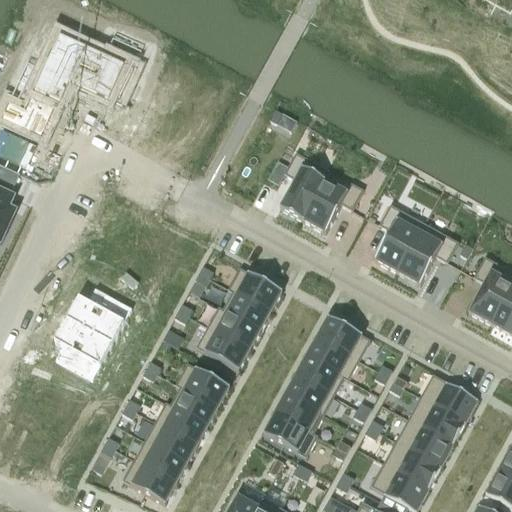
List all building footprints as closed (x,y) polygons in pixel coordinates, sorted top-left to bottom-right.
[(12,105),(3,122),(32,135),(39,121),(50,126),(59,107),(62,109),(73,87),(84,92),(83,94),(110,107),(113,101),(121,105),(123,100),(121,99),(123,95),(125,96),(136,73),(107,60),(106,62),(86,52),(85,54),(63,43),(56,57),(53,55),(50,62),(53,63),(48,74),(46,73),(28,112),(12,105)] [(166,76),(140,123),(168,139),(195,92),(166,76)] [(275,114),(270,125),(277,129),(283,118),(275,114)] [(295,184),(280,213),(303,225),(327,181),(328,181),(331,177),(296,158),(284,178),(295,184)] [(327,181),(303,225),(326,238),(341,210),(352,216),(364,195),(351,188),(349,192),(328,181),(327,181)] [(0,247),(1,248),(3,243),(3,244),(14,220),(14,219),(16,215),(9,212),(14,201),(10,199),(0,194),(0,247)] [(390,237),(374,265),(379,268),(397,278),(424,229),(406,218),(390,210),(379,230),(390,237)] [(424,229),(397,278),(420,290),(436,262),(447,268),(458,247),(424,229)] [(466,249),(460,259),(467,263),(473,253),(466,249)] [(484,289),(469,317),(492,330),(511,293),(511,276),(485,262),(473,283),(484,289)] [(203,271),(199,278),(210,284),(214,277),(203,271)] [(240,273),(228,294),(271,318),(282,296),(240,273)] [(199,278),(195,285),(206,291),(210,284),(199,278)] [(79,302),(66,325),(114,351),(134,314),(95,293),(88,306),(79,302)] [(511,293),(492,330),(511,340),(511,293)] [(218,312),(218,313),(260,337),(271,318),(228,294),(228,295),(232,297),(223,314),(218,312)] [(182,308),(178,315),(189,321),(193,314),(182,308)] [(218,313),(207,332),(250,356),(260,337),(218,313)] [(178,315),(174,323),(185,328),(189,321),(178,315)] [(328,321),(317,342),(359,365),(371,345),(346,331),(328,321)] [(66,325),(54,348),(62,353),(55,366),(94,387),(114,351),(66,325)] [(207,332),(196,353),(238,376),(250,356),(207,332)] [(317,342),(306,361),(345,382),(344,383),(348,386),(359,365),(317,342)] [(306,361),(296,380),(334,401),(344,383),(345,382),(306,361)] [(150,366),(147,373),(157,379),(161,372),(150,366)] [(176,389),(175,390),(180,393),(180,391),(197,400),(219,412),(229,393),(230,392),(209,380),(187,368),(176,389)] [(382,369),(378,376),(388,382),(392,375),(382,369)] [(147,373),(143,380),(153,386),(157,379),(147,373)] [(36,374),(27,396),(74,415),(83,392),(36,374)] [(378,376),(374,383),(385,389),(388,382),(378,376)] [(296,380),(285,399),(323,421),(334,401),(296,380)] [(397,380),(393,387),(404,393),(407,386),(397,380)] [(433,381),(421,403),(464,427),(476,404),(444,387),(433,381)] [(393,387),(389,394),(400,400),(404,393),(393,387)] [(170,410),(187,420),(208,431),(219,412),(197,400),(180,391),(180,393),(170,410)] [(285,399),(274,419),(313,440),(314,438),(323,421),(285,399)] [(421,403),(409,425),(452,449),(464,427),(421,403)] [(129,404),(126,411),(136,417),(140,410),(129,404)] [(166,407),(155,427),(176,439),(197,451),(208,431),(187,420),(170,410),(166,407)] [(361,407),(357,414),(367,420),(371,413),(361,407)] [(126,411),(122,418),(132,424),(136,417),(126,411)] [(357,414),(353,421),(364,427),(367,420),(357,414)] [(274,419),(263,439),(285,451),(306,463),(306,461),(318,441),(314,438),(313,440),(274,419)] [(372,424),(368,431),(379,437),(383,430),(372,424)] [(409,425),(397,447),(440,471),(452,449),(409,425)] [(155,427),(144,446),(166,458),(187,470),(197,451),(176,439),(155,427)] [(368,431),(365,438),(375,444),(379,437),(368,431)] [(57,434),(41,467),(64,478),(79,445),(57,434)] [(109,442),(105,449),(115,455),(119,447),(109,442)] [(340,445),(336,452),(347,458),(351,451),(340,445)] [(144,446),(134,466),(155,477),(176,489),(187,470),(166,458),(144,446)] [(397,447),(385,469),(427,493),(440,471),(397,447)] [(105,449),(101,456),(112,462),(115,455),(105,449)] [(336,452),(332,459),(343,465),(347,458),(336,452)] [(510,452),(498,474),(499,475),(511,481),(511,453),(510,452)] [(276,463),(269,477),(276,481),(284,467),(276,463)] [(134,466),(123,486),(144,498),(165,509),(176,489),(155,477),(134,466)] [(298,468),(293,478),(300,482),(305,472),(298,468)] [(385,469),(373,491),(386,498),(410,511),(416,511),(427,493),(385,469)] [(305,472),(300,482),(307,486),(313,476),(305,472)] [(498,474),(485,497),(511,511),(511,481),(499,475),(498,474)] [(343,477),(339,484),(350,490),(354,483),(343,477)] [(339,484),(335,491),(346,497),(350,490),(339,484)] [(238,500),(231,511),(258,511),(261,507),(260,507),(256,505),(240,496),(238,500)] [(0,511),(12,511),(15,505),(0,498),(0,511)] [(261,507),(258,511),(279,511),(263,503),(260,507),(261,507)]
